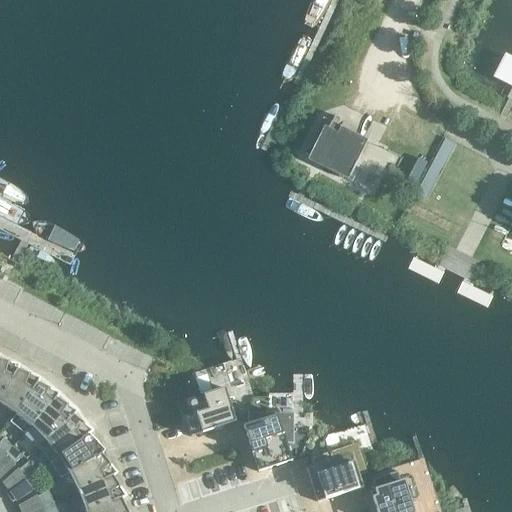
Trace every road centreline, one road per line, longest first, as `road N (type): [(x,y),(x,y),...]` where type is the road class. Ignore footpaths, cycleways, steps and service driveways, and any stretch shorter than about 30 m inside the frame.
road 1 (residential): [(0,316),(126,379),(165,511)]
road 2 (unclassified): [(443,128),(372,84),(408,0)]
